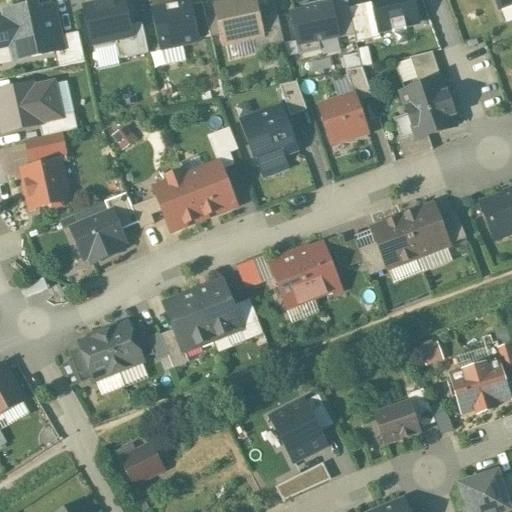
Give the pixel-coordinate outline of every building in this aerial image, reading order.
[(129,31),(122,0),(107,0),(82,6),(92,48),(116,43),(131,39),(129,31)] [(255,0),(252,0),(214,9),(216,18),(220,38),(222,48),(253,41),(264,39),(258,14),(255,0)] [(406,0),(366,0),(362,1),(371,36),(413,25),(406,0)] [(511,0),(495,0),(499,9),(511,4),(511,0)] [(332,2),(288,12),(297,48),(340,39),(332,2)] [(190,3),(152,12),(161,51),(200,42),(199,41),(191,7),(190,3)] [(202,4),(191,7),(199,41),(210,38),(206,20),(202,4)] [(27,7),(0,12),(0,68),(65,55),(56,9),(29,15),(27,7)] [(276,10),(258,14),(264,39),(253,41),(255,51),(283,44),(276,10)] [(216,18),(206,20),(210,38),(211,40),(220,38),(216,18)] [(141,28),(129,31),(131,39),(116,43),(120,59),(147,53),(141,28)] [(432,53),(410,59),(419,88),(438,81),(439,82),(441,82),(432,53)] [(372,98),(362,69),(345,72),(354,97),(356,103),(372,98)] [(419,88),(401,94),(415,136),(417,141),(428,137),(454,128),(450,116),(453,115),(446,95),(443,96),(439,82),(438,81),(419,88)] [(306,111),(296,83),(279,87),(290,117),(306,111)] [(34,87),(0,95),(0,114),(5,136),(43,127),(42,124),(63,119),(56,86),(35,90),(34,87)] [(354,97),(320,109),(332,145),(366,133),(356,103),(354,97)] [(280,109),(243,123),(258,164),(295,150),(280,109)] [(125,148),(138,137),(128,125),(115,135),(125,148)] [(61,134),(26,142),(32,169),(60,163),(60,165),(67,163),(61,134)] [(415,136),(398,142),(404,160),(432,151),(428,137),(417,141),(415,136)] [(32,169),(22,171),(30,210),(48,206),(50,209),(62,207),(63,203),(64,203),(59,184),(64,183),(60,165),(60,163),(32,169)] [(218,165),(185,177),(183,172),(182,172),(201,220),(208,218),(208,216),(234,206),(218,165)] [(182,172),(167,178),(169,184),(154,190),(158,198),(163,211),(171,231),(194,222),(194,223),(201,220),(182,172)] [(511,193),(482,206),(495,240),(511,233),(511,193)] [(126,195),(104,203),(109,214),(112,213),(120,232),(138,225),(138,224),(131,208),(126,195)] [(158,198),(131,208),(138,224),(138,225),(140,230),(154,225),(151,216),(163,211),(158,198)] [(431,208),(402,219),(417,258),(447,247),(436,220),(431,208)] [(109,214),(71,230),(79,250),(87,252),(92,265),(122,253),(116,240),(120,232),(112,213),(109,214)] [(455,213),(436,220),(447,247),(465,240),(455,213)] [(402,219),(372,231),(377,244),(387,270),(417,258),(402,219)] [(343,246),(340,238),(329,242),(340,271),(347,269),(345,263),(349,261),(343,246)] [(355,242),(343,246),(349,261),(345,263),(347,269),(363,263),(358,251),(355,242)] [(377,244),(358,251),(363,263),(369,277),(387,270),(377,244)] [(323,245),(302,253),(301,252),(295,254),(313,300),(332,292),(329,287),(338,283),(323,245)] [(290,258),(269,266),(274,279),(286,310),(313,300),(295,254),(289,257),(290,258)] [(265,258),(237,269),(239,276),(251,271),(257,286),(274,279),(269,266),(265,258)] [(251,271),(239,276),(245,290),(257,286),(251,271)] [(222,284),(195,294),(213,340),(240,329),(231,308),(222,284)] [(195,294),(165,306),(174,331),(181,348),(183,348),(195,343),(197,346),(213,340),(195,294)] [(249,300),(231,308),(240,329),(245,327),(258,322),(249,300)] [(295,323),(309,315),(303,305),(289,313),(295,323)] [(258,322),(245,327),(246,332),(241,334),(245,342),(263,335),(258,322)] [(148,341),(141,323),(128,327),(141,361),(154,356),(148,341)] [(127,325),(103,334),(118,373),(143,364),(141,361),(128,327),(127,325)] [(174,331),(160,336),(166,351),(173,370),(189,364),(183,348),(181,348),(174,331)] [(103,334),(79,344),(80,347),(93,380),(94,383),(118,373),(103,334)] [(160,336),(148,341),(154,356),(166,351),(160,336)] [(421,349),(428,366),(446,359),(439,341),(421,349)] [(511,349),(511,346),(499,350),(497,344),(484,348),(489,365),(497,363),(504,386),(511,383),(511,349)] [(93,380),(80,347),(68,352),(81,385),(93,380)] [(489,365),(451,377),(452,381),(446,382),(451,399),(457,397),(462,414),(476,409),(478,414),(494,409),(493,404),(508,400),(504,386),(497,363),(489,365)] [(3,367),(0,368),(0,414),(23,401),(3,367)] [(422,391),(407,396),(409,402),(412,411),(427,406),(422,391)] [(444,401),(432,405),(442,433),(454,429),(444,401)] [(302,403),(271,419),(293,462),(315,451),(309,438),(319,433),(304,404),(303,402),(303,404),(302,404),(302,403)] [(409,402),(373,415),(384,447),(420,434),(418,429),(412,411),(409,402)] [(427,406),(412,411),(418,429),(433,423),(427,406)] [(147,447),(121,461),(134,486),(160,472),(147,447)] [(284,500),(332,479),(325,464),(277,485),(284,500)] [(497,474),(459,486),(467,511),(505,511),(509,511),(499,481),(497,474)] [(511,477),(499,481),(508,509),(511,508),(511,477)] [(87,511),(82,503),(67,511),(87,511)] [(406,511),(403,503),(381,511),(406,511)]
